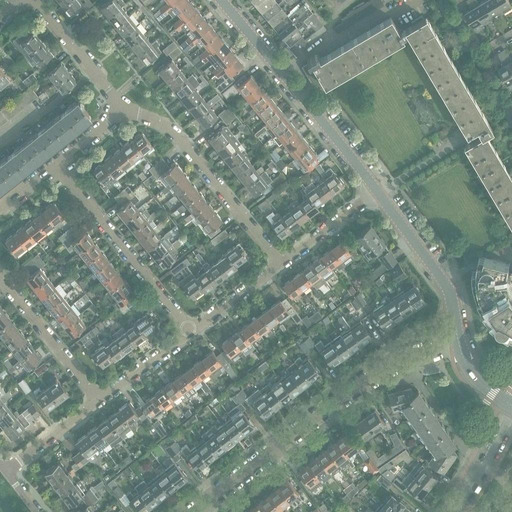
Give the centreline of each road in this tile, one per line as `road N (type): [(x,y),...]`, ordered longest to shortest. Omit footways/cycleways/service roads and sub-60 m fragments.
road 1 (residential): [(194,511),(392,364),(458,347)]
road 2 (residential): [(377,193),(221,0)]
road 3 (residential): [(281,263),(178,137),(154,119),(120,110)]
road 4 (residential): [(190,332),(54,163)]
road 5 (residential): [(458,347),(449,294),(377,193)]
road 6 (residential): [(99,401),(0,276)]
road 7 (residential): [(120,110),(33,0)]
